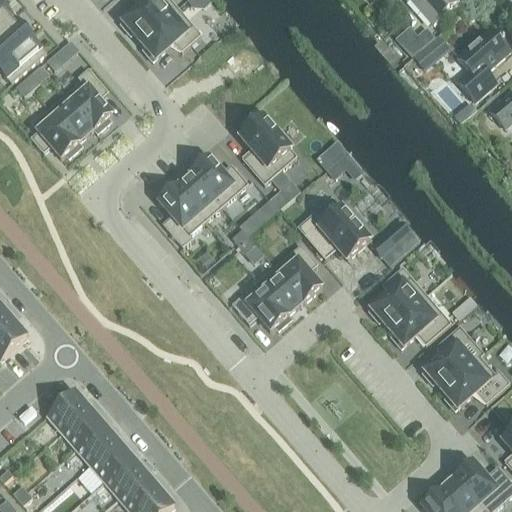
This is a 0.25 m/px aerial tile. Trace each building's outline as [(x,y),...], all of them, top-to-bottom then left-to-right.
[(142,12),(122,30),(131,41),(134,38),(140,46),(178,13),(166,0),(137,0),(135,3),(142,12)] [(382,0),(384,3),(387,0),(404,0),(408,4),(410,2),(434,29),(464,3),(461,0),(382,0)] [(0,6),(0,33),(15,21),(1,6),(0,6)] [(178,13),(140,46),(147,54),(144,56),(153,66),(174,48),(182,57),(202,40),(178,13)] [(15,21),(0,33),(0,60),(28,36),(15,21)] [(426,34),(402,54),(410,64),(434,43),(426,34)] [(458,63),(469,76),(457,87),(475,107),(496,89),(486,78),(510,57),(491,34),(458,63)] [(0,60),(0,66),(7,74),(3,77),(7,82),(16,75),(24,67),(33,60),(42,52),(28,36),(0,60)] [(42,52),(33,60),(38,66),(47,58),(42,52)] [(426,53),(414,63),(424,75),(437,65),(426,53)] [(56,59),(47,66),(55,75),(64,68),(56,59)] [(33,60),(24,67),(30,73),(38,66),(33,60)] [(24,67),(16,75),(21,81),(30,73),(24,67)] [(81,87),(65,101),(95,135),(94,135),(97,139),(110,127),(108,125),(113,121),(100,106),(109,98),(89,74),(78,84),(81,87)] [(16,75),(7,82),(12,88),(21,81),(16,75)] [(32,79),(24,86),(32,95),(40,89),(32,79)] [(24,86),(16,93),(25,102),(32,95),(24,86)] [(500,129),(510,120),(511,122),(511,97),(490,117),(500,129)] [(65,101),(49,115),(79,149),(80,148),(94,135),(95,135),(65,101)] [(477,116),(470,108),(453,123),(459,131),(477,116)] [(38,137),(31,144),(44,159),(52,152),(62,165),(67,161),(69,163),(82,152),(80,148),(79,149),(49,115),(32,130),(38,137)] [(263,123),(241,142),(253,156),(243,165),(265,190),(297,162),(288,152),(292,149),(279,134),(275,137),(263,123)] [(203,164),(189,176),(193,180),(193,179),(222,213),(249,190),(232,170),(222,178),(209,163),(205,167),(203,164)] [(178,192),(177,193),(206,227),(222,213),(193,179),(193,180),(178,192)] [(293,188),(272,206),(280,216),(301,197),(293,188)] [(164,203),(159,207),(172,222),(163,230),(183,253),(193,244),(190,240),(206,227),(177,193),(178,192),(175,189),(161,200),(164,203)] [(333,203),(298,233),(318,256),(331,245),(348,265),(370,246),(358,232),(361,229),(348,214),(345,217),(333,203)] [(271,207),(241,233),(242,235),(249,242),(279,216),(271,207)] [(391,271),(419,247),(402,227),(374,251),(391,271)] [(242,235),(232,243),(239,251),(249,243),(249,242),(242,235)] [(249,243),(239,251),(246,259),(256,251),(249,243)] [(256,251),(246,259),(255,270),(265,261),(256,251)] [(301,251),(275,273),(304,307),(303,308),(304,309),(322,293),(309,278),(318,270),(301,251)] [(275,273),(259,287),(288,321),(288,320),(303,308),(304,307),(275,273)] [(391,299),(370,317),(380,328),(382,326),(389,333),(427,301),(403,273),(383,290),(391,299)] [(259,287),(233,310),(249,330),(259,322),(272,337),(276,333),(279,336),(292,324),(288,320),(288,321),(259,287)] [(389,333),(395,340),(392,343),(402,353),(417,340),(426,351),(452,329),(427,301),(389,333)] [(470,301),(458,312),(464,320),(477,309),(470,301)] [(0,337),(14,325),(0,309),(0,337)] [(0,337),(0,367),(29,343),(14,325),(0,337)] [(445,361),(424,379),(433,390),(436,387),(442,395),(480,362),(481,363),(484,360),(460,332),(437,352),(445,361)] [(480,362),(442,395),(449,402),(446,405),(455,415),(476,397),(486,409),(510,389),(498,376),(495,379),(481,363),(480,362)] [(90,414),(76,397),(47,422),(62,439),(90,414)] [(62,439),(76,455),(105,430),(90,414),(62,439)] [(76,455),(90,472),(119,447),(105,430),(76,455)] [(90,472),(104,488),(133,463),(119,447),(90,472)] [(104,488),(118,504),(147,479),(133,463),(104,488)] [(473,468),(455,483),(456,484),(457,483),(481,511),(498,511),(511,500),(511,488),(498,472),(486,483),(473,468)] [(8,475),(0,481),(0,483),(4,489),(13,481),(8,475)] [(118,504),(124,511),(142,511),(161,496),(147,479),(118,504)] [(441,497),(441,498),(452,511),(481,511),(457,483),(456,484),(441,497)] [(13,499),(18,505),(27,497),(22,491),(13,499)] [(142,511),(175,511),(161,496),(142,511)] [(441,496),(423,511),(452,511),(441,498),(441,497),(441,496)] [(24,511),(33,503),(27,497),(18,505),(24,511)]
